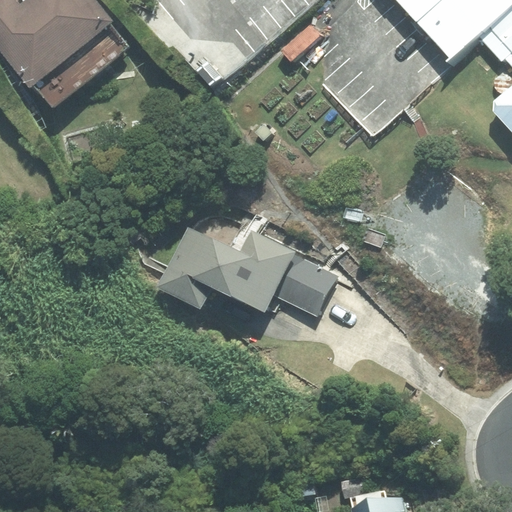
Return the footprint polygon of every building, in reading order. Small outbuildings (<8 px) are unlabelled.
[(117,28),(121,25),(98,0),(35,0),(24,10),(15,0),(0,0),(0,47),(42,95),(46,91),(65,113),(137,50),(117,28)] [(511,0),(400,0),(459,63),(485,40),(511,14),(511,0)] [(511,98),(502,108),(502,116),(511,126),(511,14),(485,40),(507,64),(510,61),(511,63),(511,98)] [(402,196),(370,220),(380,233),(412,210),(402,196)] [(197,232),(167,292),(212,315),(225,291),(276,316),(284,301),(321,319),(341,279),(303,260),(305,258),(259,235),(249,257),(197,232)] [(320,385),(318,389),(342,402),(344,397),(340,395),(348,380),(329,370),(321,385),(320,385)] [(363,480),(345,485),(349,501),(368,496),(363,480)] [(408,511),(406,502),(368,511),(408,511)]
